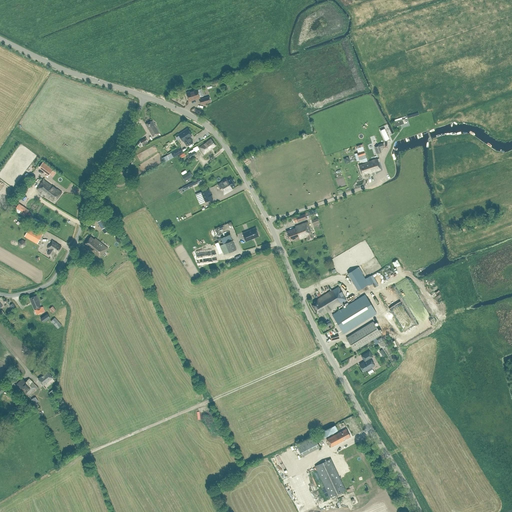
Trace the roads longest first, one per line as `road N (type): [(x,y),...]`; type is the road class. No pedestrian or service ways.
road 1 (unclassified): [(420,511),(314,327),(224,144),(193,116),(145,95)]
road 2 (track): [(0,505),(81,455),(327,351)]
road 3 (unclassified): [(0,293),(29,292),(54,278),(145,95)]
road 4 (unclassified): [(145,95),(82,77),(0,37)]
